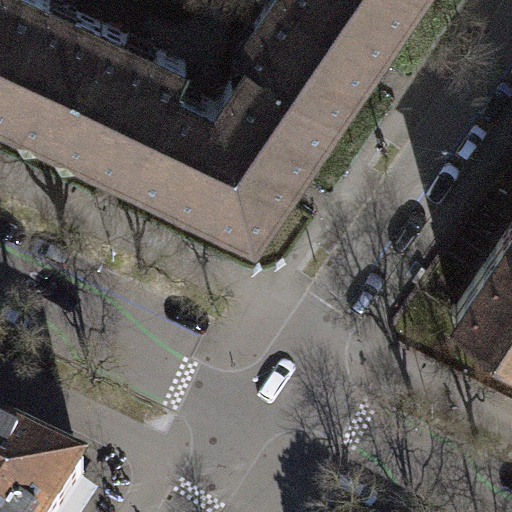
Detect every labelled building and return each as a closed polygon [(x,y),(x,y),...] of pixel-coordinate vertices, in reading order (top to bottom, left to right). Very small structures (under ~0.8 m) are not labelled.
[(0,0),(0,105),(52,130),(103,21),(57,0),(0,0)] [(250,50),(337,109),(410,0),(269,0),(240,43),(250,50)] [(103,21),(52,130),(105,155),(134,169),(176,80),(185,60),(103,21)] [(337,109),(250,50),(216,99),(176,80),(134,169),(255,229),(295,170),(337,109)] [(511,223),(456,307),(511,344),(511,223)] [(0,511),(63,511),(84,479),(0,438),(0,511)]
